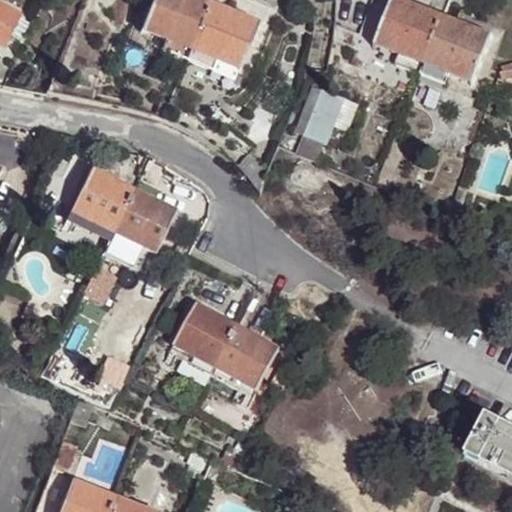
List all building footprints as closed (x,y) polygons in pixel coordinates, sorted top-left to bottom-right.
[(168,40),(192,49),(210,3),(202,0),(153,0),(142,29),(168,40)] [(313,13),(313,0),(284,0),(284,12),(313,13)] [(400,54),(424,63),(441,17),(397,0),(391,0),(374,44),(400,54)] [(192,49),(217,59),(240,68),(259,21),(210,3),(192,49)] [(0,45),(1,45),(17,13),(0,5),(0,45)] [(424,63),(453,74),(475,83),(491,37),(441,17),(424,63)] [(163,50),(188,59),(192,49),(168,40),(163,50)] [(192,49),(188,59),(213,69),(217,59),(192,49)] [(395,66),(419,75),(424,63),(400,54),(395,66)] [(424,63),(419,75),(448,85),(453,74),(424,63)] [(294,135),(304,139),(321,91),(314,89),(311,88),(294,135)] [(321,91),(304,139),(324,145),(326,146),(333,125),(343,98),(321,91)] [(357,103),(343,98),(333,125),(347,130),(357,103)] [(324,145),(304,139),(299,157),(300,157),(319,163),(324,145)] [(253,144),(239,160),(241,161),(246,165),(266,181),(275,160),(253,144)] [(115,238),(137,193),(95,172),(73,218),(115,238)] [(179,214),(137,193),(115,238),(158,258),(179,214)] [(111,245),(115,238),(73,218),(65,233),(72,236),(76,228),(111,245)] [(158,258),(115,238),(111,245),(147,263),(144,270),(150,273),(158,258)] [(216,374),(239,331),(197,308),(175,350),(216,374)] [(280,353),(239,331),(216,374),(257,395),(280,353)] [(211,382),(216,374),(175,350),(166,367),(171,371),(176,363),(211,382)] [(257,395),(216,374),(211,382),(247,400),(242,409),(249,412),(257,395)] [(95,402),(83,396),(74,418),(87,424),(95,402)] [(511,435),(487,422),(466,462),(511,485),(511,435)] [(65,442),(54,469),(67,474),(72,469),(80,448),(65,442)] [(212,460),(192,452),(188,462),(207,471),(212,460)] [(111,511),(117,499),(73,481),(61,511),(111,511)] [(151,511),(117,499),(111,511),(151,511)]
